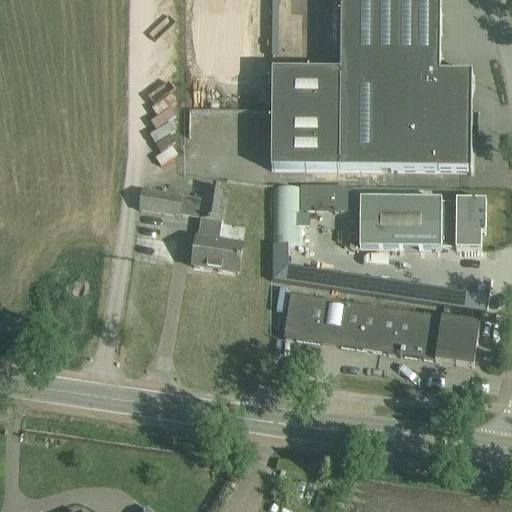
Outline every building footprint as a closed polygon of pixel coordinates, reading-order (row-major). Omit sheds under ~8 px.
[(441,76),(441,0),(341,0),(341,75),(273,74),(272,173),(340,173),(470,175),(472,175),(472,153),(471,153),(471,134),(478,134),(478,135),(479,135),(479,116),(478,116),(478,117),(471,117),(471,98),(472,98),(473,75),(471,75),(471,76),(441,76)] [(235,116),(197,118),(198,139),(236,137),(235,116)] [(272,188),(271,246),(301,246),(301,230),(310,230),(310,218),(301,218),(301,214),(346,215),(346,189),(301,189),(272,188)] [(238,275),(242,247),(219,244),(227,193),(206,189),(199,241),(197,241),(193,269),(238,275)] [(143,192),(140,212),(181,218),(184,199),(143,192)] [(456,252),(481,253),(482,237),(486,237),(486,203),(456,202),(456,204),(442,204),(442,202),(361,201),(360,251),(442,252),(442,250),(456,250),(456,252)] [(405,299),(438,300),(438,283),(406,282),(405,299)] [(480,326),(330,304),(290,298),(284,341),(474,370),(480,326)]
